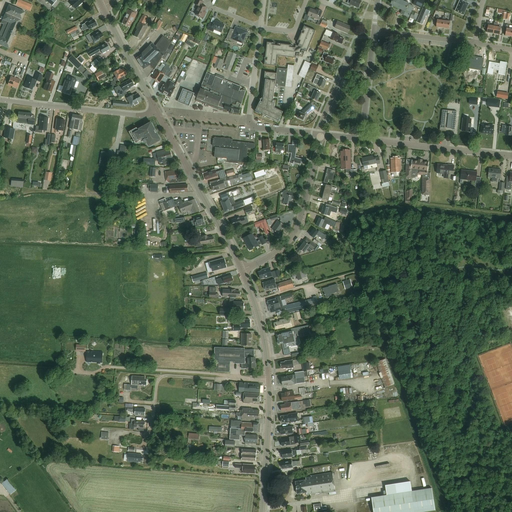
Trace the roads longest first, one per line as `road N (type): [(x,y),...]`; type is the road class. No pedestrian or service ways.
road 1 (residential): [(316,133),(249,123),(264,0)]
road 2 (tertiary): [(242,269),(157,111)]
road 3 (unclassified): [(242,269),(293,234),(321,133)]
road 4 (unclassified): [(157,111),(0,99)]
road 5 (unclassified): [(511,155),(361,138)]
road 6 (residential): [(146,448),(160,377),(235,376)]
road 7 (tertiary): [(261,511),(269,379)]
road 8 (residential): [(235,376),(109,366)]
